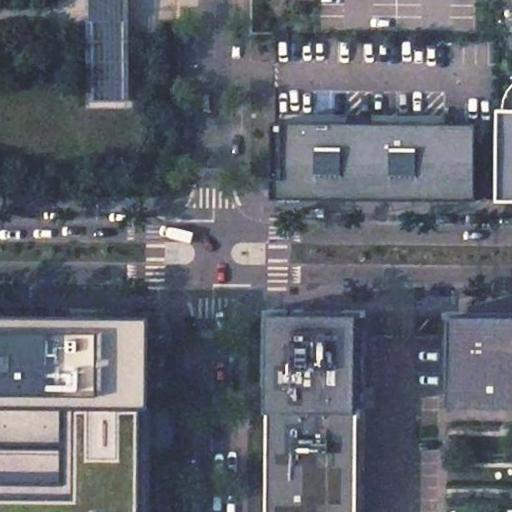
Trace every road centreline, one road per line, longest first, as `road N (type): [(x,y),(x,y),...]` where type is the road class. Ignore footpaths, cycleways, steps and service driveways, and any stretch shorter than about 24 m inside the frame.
road 1 (unclassified): [(511,232),(213,230)]
road 2 (unclassified): [(213,272),(511,274)]
road 3 (unclassified): [(213,272),(211,511)]
road 4 (unclassified): [(215,0),(213,230)]
road 5 (unclassified): [(213,230),(0,228)]
road 6 (unclassified): [(0,270),(213,272)]
